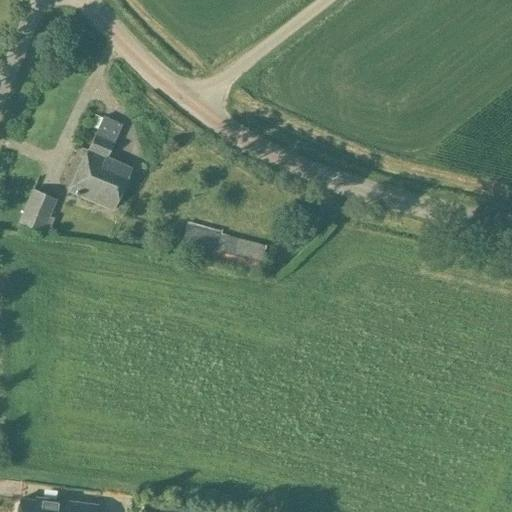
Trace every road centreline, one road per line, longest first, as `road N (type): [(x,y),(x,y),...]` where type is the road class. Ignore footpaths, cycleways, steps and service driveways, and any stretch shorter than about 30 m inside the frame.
road 1 (unclassified): [(511,231),(324,182),(256,152),(191,105)]
road 2 (unclassified): [(191,105),(326,0)]
road 3 (unclassified): [(191,105),(83,0)]
